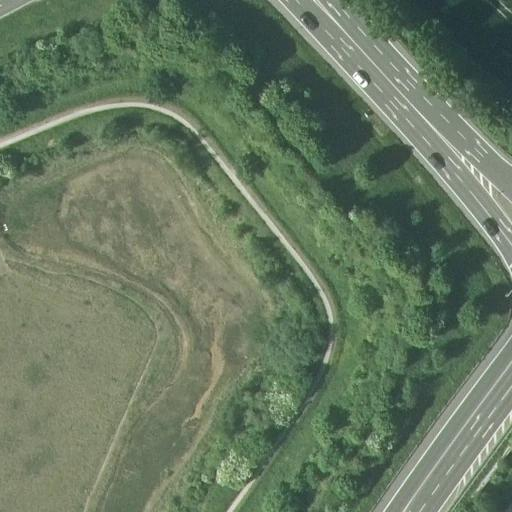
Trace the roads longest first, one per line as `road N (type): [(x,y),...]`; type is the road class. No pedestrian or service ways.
road 1 (primary): [(511,377),(416,511)]
road 2 (primary): [(442,135),(345,33)]
road 3 (primary): [(442,135),(511,236)]
